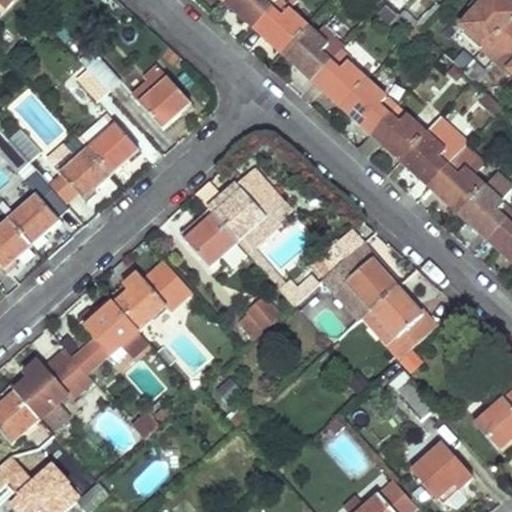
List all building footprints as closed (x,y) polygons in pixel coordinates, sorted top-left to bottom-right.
[(0,0),(9,9),(17,0),(0,0)] [(227,0),(226,2),(255,28),(280,0),(227,0)] [(255,28),(284,54),(309,26),(280,0),(255,28)] [(496,62),(511,43),(511,9),(502,0),(484,0),(462,25),(487,48),(484,51),(496,62)] [(284,54),(314,81),(332,61),(322,52),(329,45),(309,26),(284,54)] [(511,70),(511,43),(496,62),(509,73),(511,70)] [(100,61),(92,52),(83,62),(90,70),(100,61)] [(90,70),(110,93),(120,84),(100,61),(90,70)] [(314,81),(344,108),(369,81),(348,62),(340,69),(332,61),(314,81)] [(462,72),(475,84),(486,73),(473,61),(462,72)] [(150,83),(134,96),(162,131),(184,112),(182,109),(190,102),(170,79),(168,81),(158,69),(146,79),(150,83)] [(97,104),(110,93),(90,70),(78,81),(88,92),(97,104)] [(344,108),(373,135),(391,114),(398,107),(369,81),(344,108)] [(495,116),(502,108),(488,95),(481,103),(495,116)] [(373,135),(403,162),(427,135),(407,116),(400,122),(391,114),(373,135)] [(403,162),(430,187),(455,159),(468,145),(440,120),(427,135),(403,162)] [(139,147),(118,124),(89,151),(112,176),(133,157),(131,154),(139,147)] [(10,141),(31,164),(42,154),(22,130),(10,141)] [(19,174),(31,164),(10,141),(0,149),(0,151),(9,162),(19,174)] [(90,195),(112,176),(89,151),(61,176),(81,198),(88,192),(89,193),(90,195)] [(430,187),(461,214),(485,187),(455,159),(430,187)] [(213,215),(239,244),(286,203),(256,169),(227,196),(230,200),(213,215)] [(461,214),(490,241),(511,216),(511,211),(485,187),(461,214)] [(10,220),(33,246),(53,229),(49,225),(57,218),(37,195),(10,220)] [(197,230),(193,226),(181,236),(211,269),(239,244),(213,215),(197,230)] [(511,216),(490,241),(511,260),(511,216)] [(12,265),(33,246),(10,220),(0,228),(0,265),(2,268),(9,262),(12,265)] [(347,233),(359,247),(363,243),(351,230),(347,233)] [(334,269),(359,247),(347,233),(322,255),(334,269)] [(373,311),(400,287),(381,266),(378,268),(359,247),(334,269),(323,279),(361,321),(373,311)] [(169,307),(172,311),(193,292),(167,263),(146,281),(139,274),(138,274),(135,271),(125,280),(128,283),(127,284),(131,288),(114,303),(140,332),(169,307)] [(417,306),(400,287),(373,311),(397,338),(422,316),(415,308),(416,307),(417,306)] [(248,312),(264,329),(280,314),(263,297),(248,312)] [(140,332),(114,303),(97,318),(90,309),(78,320),(82,324),(112,358),(123,348),(140,332)] [(151,345),(140,332),(123,348),(133,360),(151,345)] [(48,368),(41,360),(28,371),(33,376),(15,391),(41,420),(53,434),(69,420),(57,406),(67,397),(71,401),(93,382),(66,352),(48,368)] [(224,380),(213,396),(230,407),(240,391),(224,380)] [(422,421),(435,409),(409,380),(396,391),(422,421)] [(0,404),(0,431),(13,446),(41,420),(15,391),(0,404)] [(502,451),(511,441),(511,392),(474,425),(499,453),(502,451)] [(145,441),(156,431),(143,416),(132,426),(145,441)] [(348,427),(340,418),(330,426),(338,436),(348,427)] [(511,441),(502,451),(507,457),(511,453),(511,441)] [(441,498),(457,485),(460,488),(472,479),(444,445),(414,470),(439,500),(441,498)] [(36,471),(40,468),(43,465),(34,455),(27,461),(36,471)] [(413,511),(418,508),(395,482),(380,494),(395,511),(413,511)] [(449,509),(466,496),(460,488),(457,485),(441,498),(449,509)] [(359,511),(395,511),(380,494),(366,507),(359,511)] [(347,511),(359,511),(366,507),(359,499),(345,510),(347,511)]
